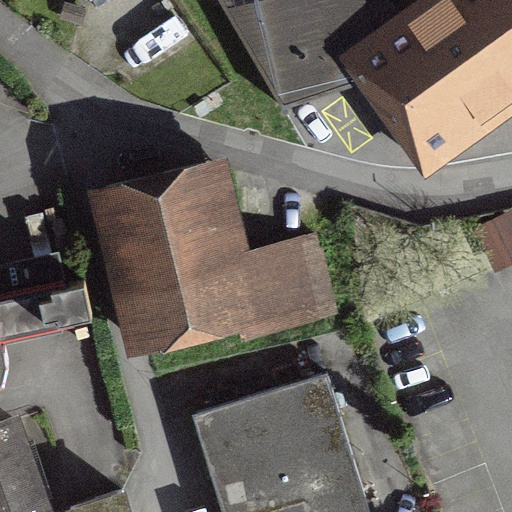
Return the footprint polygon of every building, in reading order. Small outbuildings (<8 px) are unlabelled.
[(397,1),(396,0),(223,0),(287,101),(354,76),(340,49),(397,1)] [(511,107),(511,0),(406,0),(340,49),(428,170),(511,107)] [(231,256),(214,171),(106,192),(139,358),(317,322),(301,242),(231,256)] [(511,214),(481,229),(497,262),(511,254),(511,214)] [(83,275),(16,289),(23,323),(90,309),(83,275)] [(369,511),(320,379),(195,426),(226,511),(369,511)] [(41,511),(17,437),(0,442),(0,511),(41,511)]
